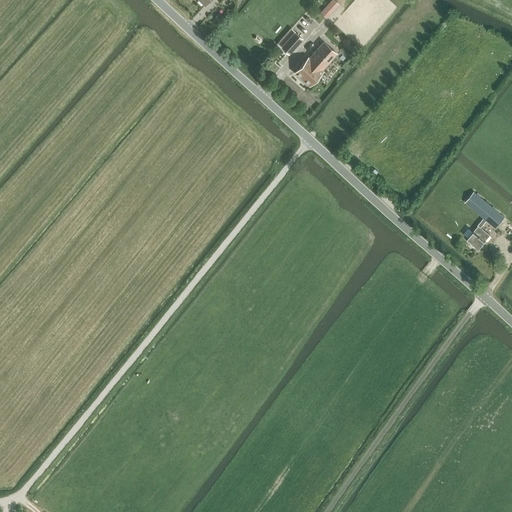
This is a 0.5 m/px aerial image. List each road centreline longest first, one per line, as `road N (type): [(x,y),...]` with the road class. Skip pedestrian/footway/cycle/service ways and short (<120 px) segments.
road 1 (track): [(0,501),(19,496),(309,139)]
road 2 (unclassified): [(484,296),(158,0)]
road 3 (unclassified): [(327,511),(467,317)]
